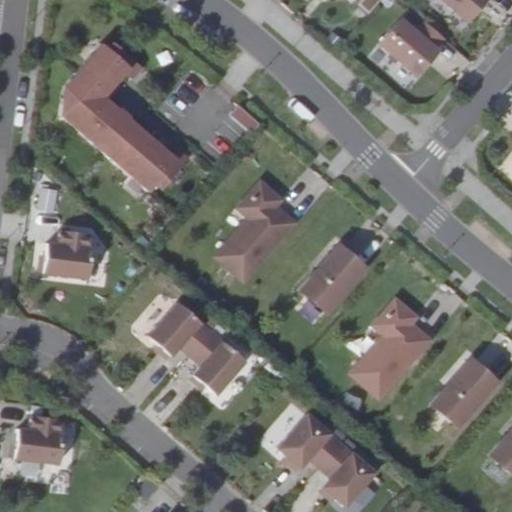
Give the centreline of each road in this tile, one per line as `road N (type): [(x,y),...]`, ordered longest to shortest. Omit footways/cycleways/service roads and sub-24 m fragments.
road 1 (residential): [(235,511),(87,385),(69,352),(35,333),(0,328)]
road 2 (unclassified): [(402,188),(240,24),(201,0)]
road 3 (residential): [(511,61),(402,188)]
road 4 (residential): [(20,0),(0,152)]
road 5 (unclassified): [(511,285),(402,188)]
